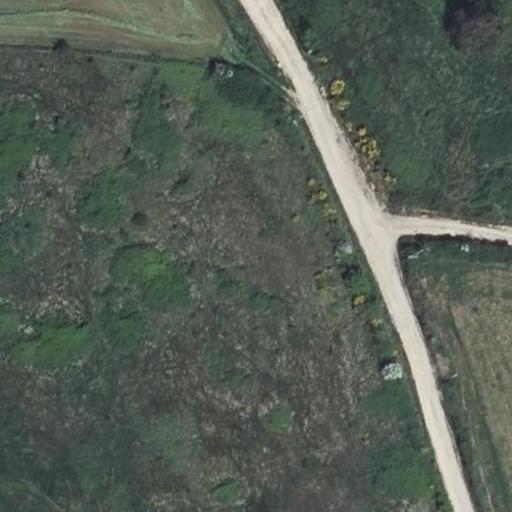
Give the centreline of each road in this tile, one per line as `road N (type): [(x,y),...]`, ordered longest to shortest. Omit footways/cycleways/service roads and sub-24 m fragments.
road 1 (track): [(268,0),(383,219),(485,511)]
road 2 (track): [(383,219),(511,240)]
